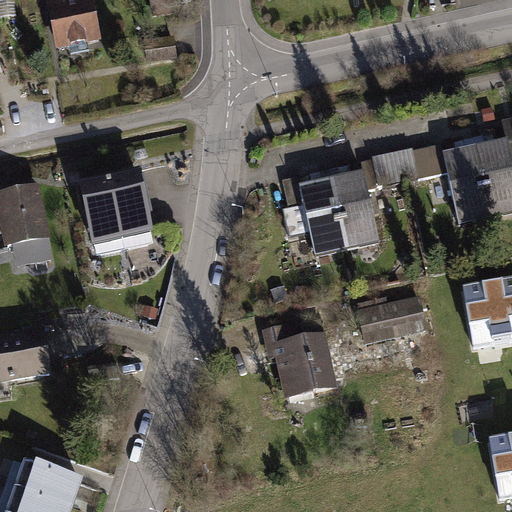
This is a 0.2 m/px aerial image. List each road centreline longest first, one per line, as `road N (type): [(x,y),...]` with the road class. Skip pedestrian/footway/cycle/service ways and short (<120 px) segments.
road 1 (residential): [(232,92),(206,258),(136,511)]
road 2 (residential): [(511,25),(232,92)]
road 3 (residential): [(232,92),(203,106),(0,148)]
